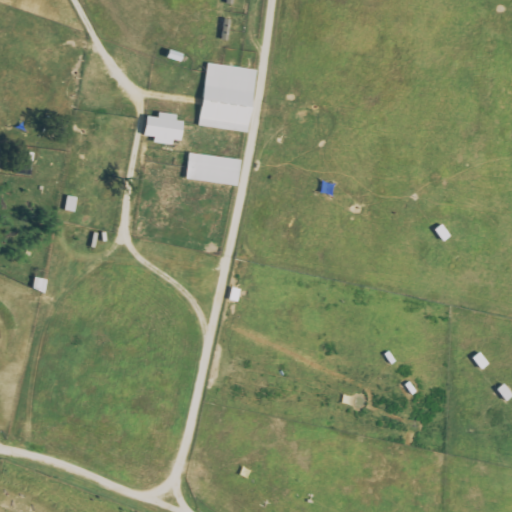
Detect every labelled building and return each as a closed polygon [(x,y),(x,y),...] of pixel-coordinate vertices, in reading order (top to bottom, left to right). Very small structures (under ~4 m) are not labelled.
[(218,40),(225,41),(228,21),(221,20),(218,40)] [(253,70),(204,64),(196,127),(245,133),(253,70)] [(176,145),(179,117),(154,115),(154,118),(141,117),(139,136),(150,137),(150,142),(176,145)] [(183,181),(235,186),(238,159),(186,154),(183,181)] [(62,211),(71,212),(73,198),(64,197),(62,211)] [(447,237),(440,225),(432,229),(440,241),(447,237)] [(29,291),(41,293),(43,280),(31,279),(29,291)] [(236,302),(238,290),(229,289),(227,301),(236,302)] [(470,358),(478,370),(485,365),(477,353),(470,358)] [(494,389),(503,402),(510,397),(502,384),(494,389)]
